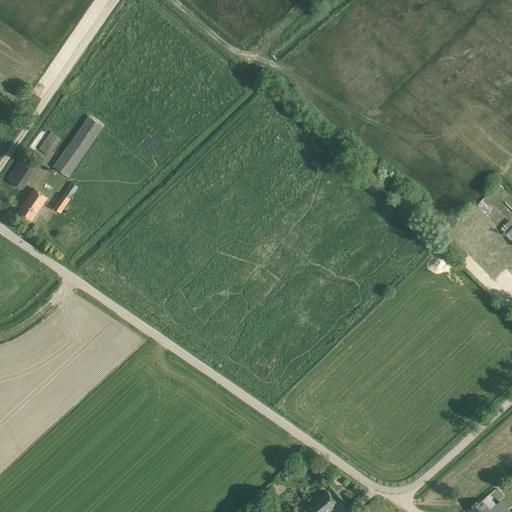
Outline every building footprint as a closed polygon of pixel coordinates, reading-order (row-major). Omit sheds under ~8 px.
[(53,167),(69,178),(104,127),(88,116),(53,167)] [(48,156),(61,139),(51,132),(39,149),(48,156)] [(23,191),(40,166),(23,155),(7,179),(23,191)] [(53,208),(61,214),(64,209),(67,204),(71,199),(70,199),(79,187),(71,182),(63,194),(53,208)] [(48,198),(34,189),(18,212),(32,222),(48,198)] [(477,206),(448,235),(494,281),(506,269),(511,275),(511,243),(504,236),(498,229),(499,228),(477,206)] [(301,511),(329,511),(339,505),(327,491),(301,511)] [(497,511),(499,511),(488,497),(470,511),(497,511)]
